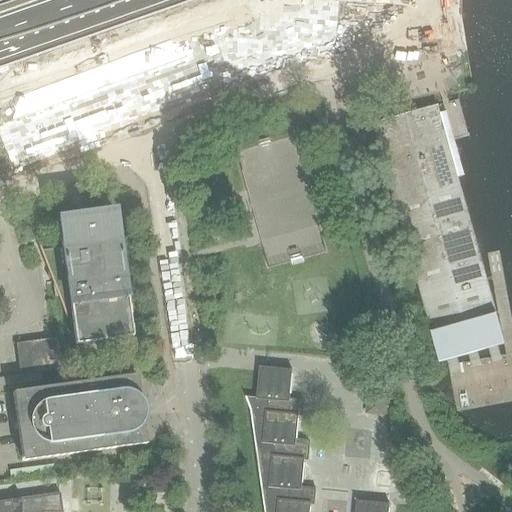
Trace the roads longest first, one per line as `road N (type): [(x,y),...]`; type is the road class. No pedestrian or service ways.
road 1 (residential): [(207,511),(149,138)]
road 2 (unclassified): [(149,138),(379,46),(420,13)]
road 3 (trunk): [(0,84),(252,0)]
road 4 (residential): [(0,197),(149,138)]
